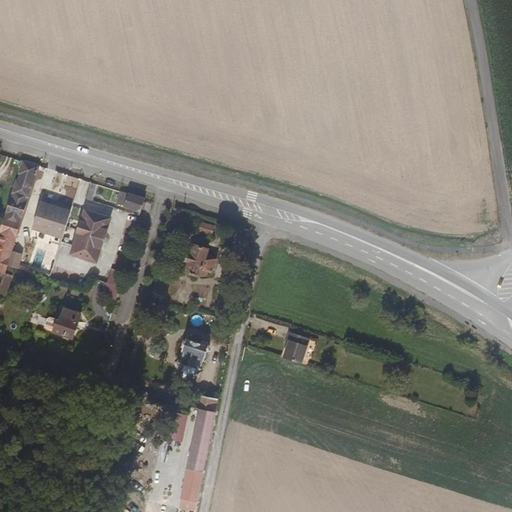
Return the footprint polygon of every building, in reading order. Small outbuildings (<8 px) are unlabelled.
[(38,166),(21,160),(0,236),(0,267),(10,270),(12,264),(38,166)] [(148,200),(136,196),(133,205),(145,209),(148,200)] [(107,264),(119,217),(93,210),(80,257),(107,264)] [(213,236),(215,226),(201,223),(199,233),(213,236)] [(202,254),(204,246),(192,243),(184,275),(196,277),(198,271),(212,274),(215,258),(202,254)] [(121,286),(124,273),(111,270),(107,283),(121,286)] [(85,284),(87,276),(80,274),(77,282),(85,284)] [(116,300),(120,287),(104,283),(101,296),(116,300)] [(76,349),(84,325),(62,318),(61,322),(55,321),(52,331),(57,333),(55,343),(76,349)] [(291,350),(288,360),(304,365),(312,338),(292,332),(290,341),(293,342),(291,350)] [(211,369),(217,341),(213,340),(212,337),(200,334),(200,338),(184,335),(181,347),(180,349),(179,354),(180,355),(179,362),(195,365),(191,382),(206,385),(208,369),(211,369)] [(203,404),(217,406),(220,392),(206,391),(203,404)] [(188,502),(198,504),(206,458),(217,406),(203,404),(185,501),(188,502)] [(187,508),(197,510),(198,504),(188,502),(187,508)]
